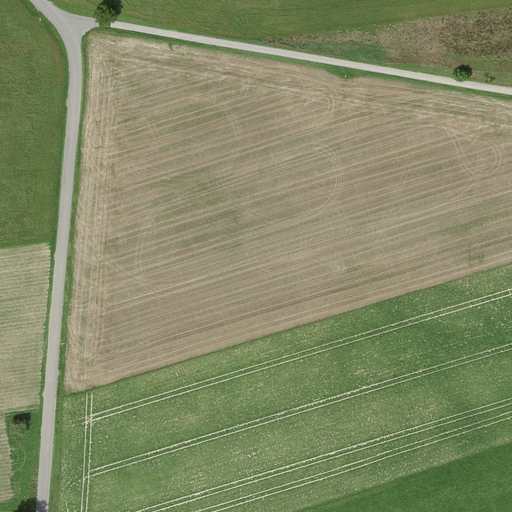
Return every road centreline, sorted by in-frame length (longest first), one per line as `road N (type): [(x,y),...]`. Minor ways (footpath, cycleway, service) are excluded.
road 1 (unclassified): [(41,511),(79,69),(64,21),(42,0)]
road 2 (track): [(64,21),(511,92)]
